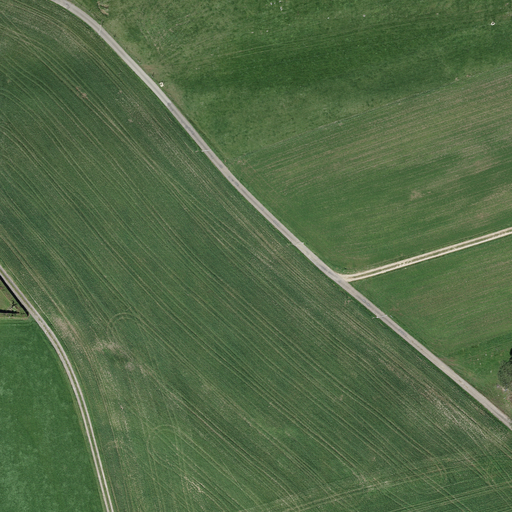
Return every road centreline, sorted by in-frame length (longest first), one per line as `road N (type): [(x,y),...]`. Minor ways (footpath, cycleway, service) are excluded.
road 1 (track): [(55,0),(93,25),(233,179),(341,281),(511,425)]
road 2 (motorway): [(511,266),(388,346),(77,511)]
road 3 (motorway): [(235,511),(511,348)]
road 4 (track): [(108,511),(79,399),(34,315)]
road 5 (track): [(341,281),(511,226)]
